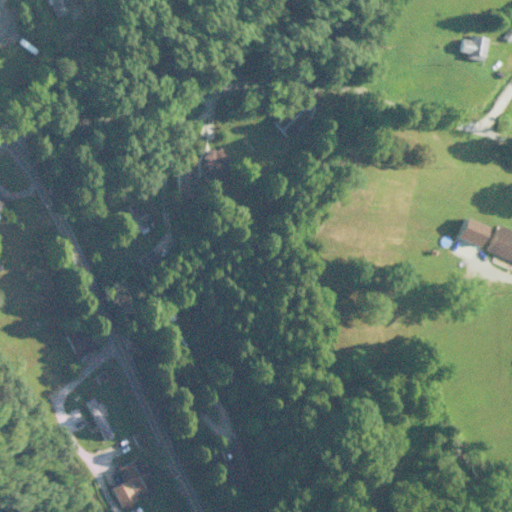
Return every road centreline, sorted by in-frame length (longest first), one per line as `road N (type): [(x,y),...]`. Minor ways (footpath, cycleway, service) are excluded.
road 1 (residential): [(0,136),(273,75),(304,76),(478,129)]
road 2 (tertiary): [(0,139),(37,185),(82,267),(193,511)]
